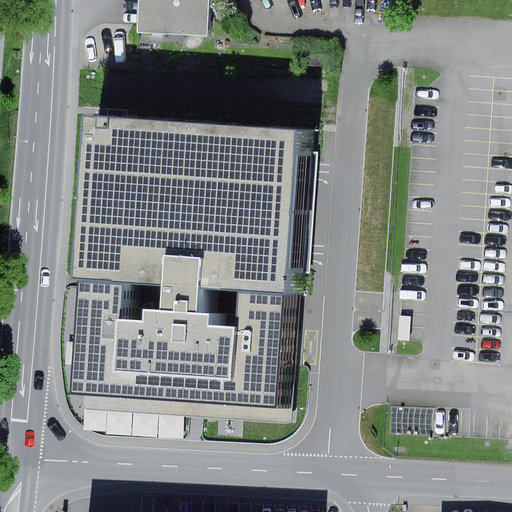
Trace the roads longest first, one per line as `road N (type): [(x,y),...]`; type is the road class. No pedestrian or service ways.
road 1 (secondary): [(49,0),(12,511)]
road 2 (unclassified): [(356,18),(327,473)]
